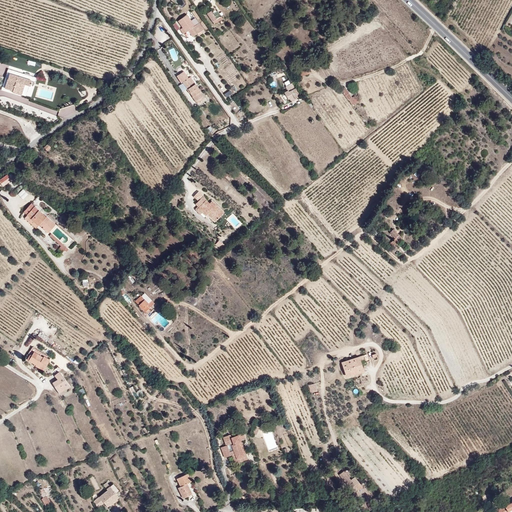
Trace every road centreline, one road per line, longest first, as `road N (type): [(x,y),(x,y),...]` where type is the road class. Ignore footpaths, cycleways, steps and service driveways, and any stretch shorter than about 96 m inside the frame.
road 1 (unclassified): [(0,170),(131,72),(155,0)]
road 2 (track): [(155,9),(238,126)]
road 3 (primary): [(408,0),(511,98)]
